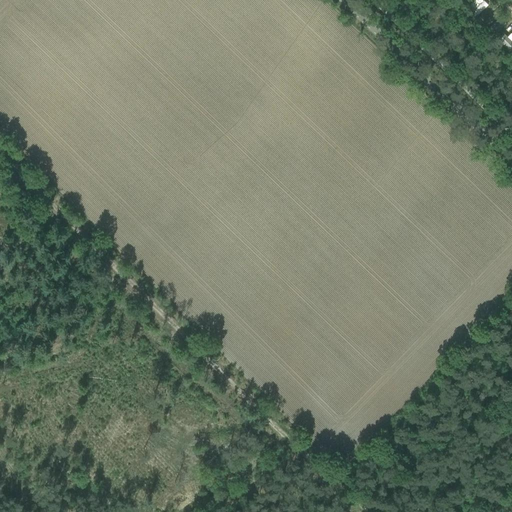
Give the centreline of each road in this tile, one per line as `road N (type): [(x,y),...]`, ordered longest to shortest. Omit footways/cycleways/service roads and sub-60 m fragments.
road 1 (track): [(0,149),(362,511)]
road 2 (tertiary): [(511,155),(351,0)]
